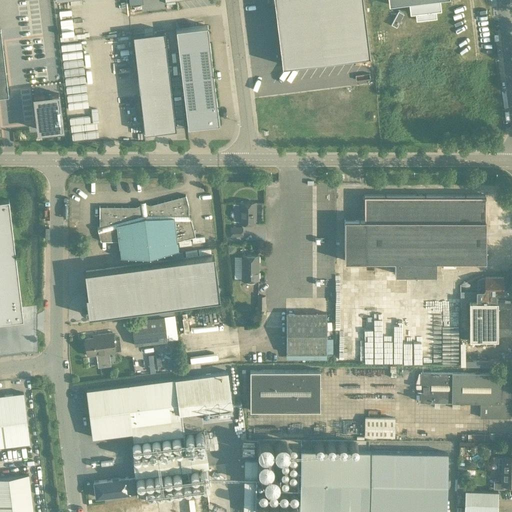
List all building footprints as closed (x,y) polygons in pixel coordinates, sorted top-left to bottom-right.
[(273,0),(282,65),(370,54),(362,0),(273,0)] [(388,0),(389,5),(408,2),(410,12),(415,12),(416,19),(436,17),(435,9),(440,8),(439,0),(388,0)] [(396,27),(404,14),(398,11),(391,24),(396,27)] [(207,25),(176,29),(188,126),(219,123),(207,25)] [(0,96),(8,96),(0,29),(0,96)] [(168,129),(176,128),(164,31),(133,34),(144,132),(155,131),(167,129),(168,130),(168,129)] [(120,89),(121,100),(136,98),(135,87),(120,89)] [(33,96),(37,121),(42,121),(43,130),(41,130),(42,130),(62,128),(58,93),(33,96)] [(312,97),(293,97),(293,120),(313,120),(312,97)] [(188,206),(187,201),(185,195),(150,204),(145,203),(145,201),(140,202),(140,204),(136,206),(99,206),(99,226),(97,227),(100,241),(118,241),(120,257),(149,257),(178,249),(177,240),(195,236),(189,215),(188,215),(188,206)] [(485,195),(364,195),(364,219),(344,219),(344,260),(395,260),(395,273),(435,273),(435,260),(485,260),(485,195)] [(8,199),(0,200),(0,321),(23,319),(8,199)] [(239,204),(233,204),(233,210),(239,210),(239,221),(239,223),(255,223),(255,202),(239,202),(239,204)] [(243,236),(243,226),(230,226),(230,235),(230,236),(243,236)] [(236,244),(228,244),(228,252),(233,252),(236,249),(236,244)] [(88,315),(220,298),(214,254),(84,271),(88,295),(85,295),(88,315)] [(241,280),(245,280),(246,282),(248,283),(252,282),(254,281),(255,280),(259,280),(259,254),(241,254),(241,280)] [(469,295),(469,301),(475,301),(477,301),(496,301),(496,292),(503,292),(503,276),(484,276),(484,291),(477,291),(477,295),(469,295)] [(257,310),(265,310),(266,296),(257,296),(257,310)] [(497,339),(497,320),(497,301),(496,301),(475,301),(469,301),(469,339),(497,339)] [(411,362),(428,362),(428,308),(442,308),(442,302),(426,302),(426,304),(411,304),(411,362)] [(326,353),(332,353),(333,338),(326,338),(326,312),(286,312),(286,353),(326,353)] [(164,316),(131,320),(134,345),(167,341),(164,316)] [(27,324),(19,349),(27,352),(35,326),(27,324)] [(95,337),(85,338),(87,355),(96,354),(98,367),(110,365),(109,352),(115,352),(112,332),(95,334),(95,337)] [(462,364),(482,363),(482,358),(468,358),(468,341),(461,341),(462,364)] [(231,402),(227,369),(175,377),(86,390),(89,416),(92,436),(124,431),(128,431),(132,430),(133,442),(183,435),(180,410),(231,402)] [(250,410),(320,410),(319,370),(250,370),(250,410)] [(415,387),(420,387),(420,402),(480,403),(479,417),(509,417),(509,408),(511,408),(511,383),(509,383),(510,373),(420,372),(418,372),(415,383),(415,387)] [(0,395),(0,445),(29,442),(23,392),(0,395)] [(364,436),(372,436),(394,437),(395,417),(364,416),(364,436)] [(206,449),(133,460),(136,475),(208,465),(206,449)] [(446,511),(447,452),(301,449),(299,511),(446,511)] [(501,457),(498,457),(497,463),(497,470),(501,470),(511,470),(511,457),(501,457)] [(243,511),(247,511),(256,511),(257,459),(244,459),(243,511)] [(465,490),(466,467),(457,466),(456,505),(464,505),(465,490)] [(511,470),(501,470),(501,477),(497,477),(497,480),(493,480),(493,488),(503,489),(503,483),(506,484),(506,485),(511,485),(511,484),(511,483),(511,470)] [(0,511),(32,511),(28,474),(0,477),(0,511)] [(136,491),(134,475),(117,477),(117,475),(112,476),(112,478),(94,480),(96,496),(136,491)] [(465,490),(464,511),(497,511),(498,491),(465,490)]
